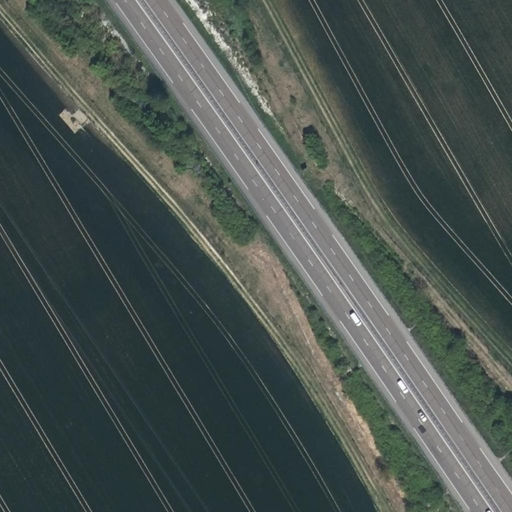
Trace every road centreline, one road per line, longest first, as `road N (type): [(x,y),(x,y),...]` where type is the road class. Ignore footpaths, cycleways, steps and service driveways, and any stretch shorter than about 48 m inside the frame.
road 1 (motorway): [(125,0),(481,511)]
road 2 (motorway): [(511,509),(156,0)]
road 3 (track): [(0,52),(63,129),(205,245),(307,379),(384,511)]
road 4 (track): [(290,0),(382,218),(511,380)]
